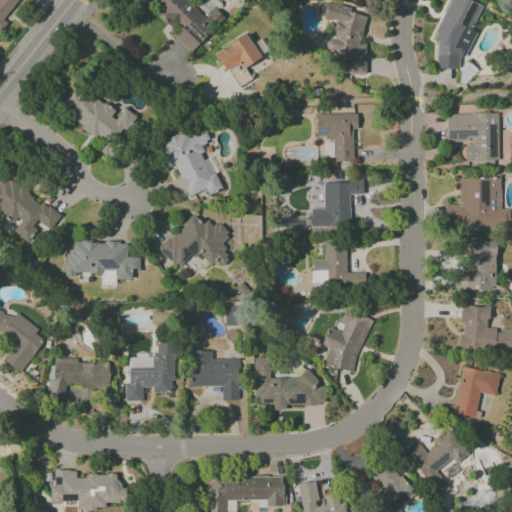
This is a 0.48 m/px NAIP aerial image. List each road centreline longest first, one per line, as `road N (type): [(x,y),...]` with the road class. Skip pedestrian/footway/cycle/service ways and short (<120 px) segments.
road 1 (residential): [(404,0),(414,116),(412,332),(395,386),(350,429),(300,448),(159,449),(71,439),(0,400)]
road 2 (residential): [(0,105),(65,151),(94,189),(137,204)]
